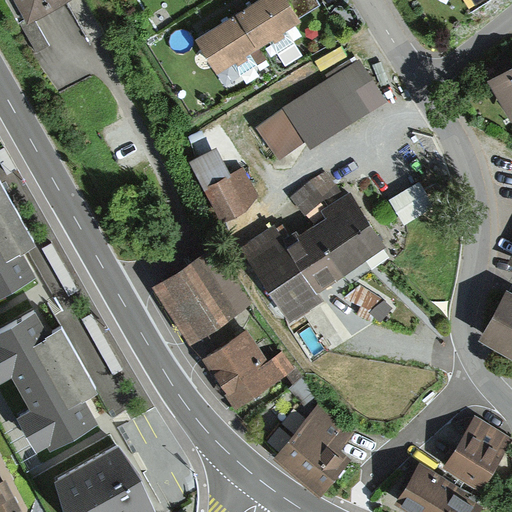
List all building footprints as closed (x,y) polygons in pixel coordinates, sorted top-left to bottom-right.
[(16,0),(26,17),(21,20),(37,50),(50,42),(35,15),(62,0),(16,0)] [(246,0),(237,6),(258,40),(273,31),(275,34),(283,29),(281,25),(320,1),(319,0),(246,0)] [(471,0),(477,9),(491,0),(471,0)] [(245,48),(258,40),(237,6),(195,32),(217,67),(236,55),(238,58),(247,52),(245,48)] [(361,57),(258,125),(281,159),(308,142),(312,148),(388,98),(361,57)] [(511,59),(491,71),(511,108),(511,59)] [(187,162),(219,225),(246,212),(257,198),(243,169),(232,175),(217,146),(187,162)] [(0,287),(39,267),(25,241),(36,235),(0,169),(0,287)] [(294,197),(307,214),(325,200),(329,206),(345,193),(327,171),(294,197)] [(420,183),(390,201),(405,225),(435,206),(420,183)] [(353,194),(323,213),(327,219),(287,245),(276,228),(244,249),(292,322),(324,300),(318,292),(364,262),(387,247),(353,194)] [(53,240),(43,245),(68,291),(78,286),(53,240)] [(212,246),(153,284),(192,343),(251,305),(212,246)] [(511,295),(506,292),(479,339),(511,357),(511,295)] [(47,321),(35,299),(0,318),(0,371),(11,365),(30,399),(17,406),(37,441),(48,435),(51,439),(101,411),(88,388),(101,381),(63,312),(47,321)] [(91,311),(83,316),(113,370),(121,366),(91,311)] [(246,328),(203,357),(237,408),(293,372),(280,353),(268,361),(246,328)] [(317,404),(277,455),(322,491),(352,453),(333,438),(343,425),(317,404)] [(464,426),(442,459),(482,485),(511,438),(511,435),(474,410),(464,426)] [(121,436),(55,474),(76,511),(135,511),(158,499),(121,436)] [(418,458),(395,498),(419,511),(474,511),(484,497),(418,458)] [(0,509),(1,511),(24,511),(6,477),(1,480),(0,477),(0,509)]
